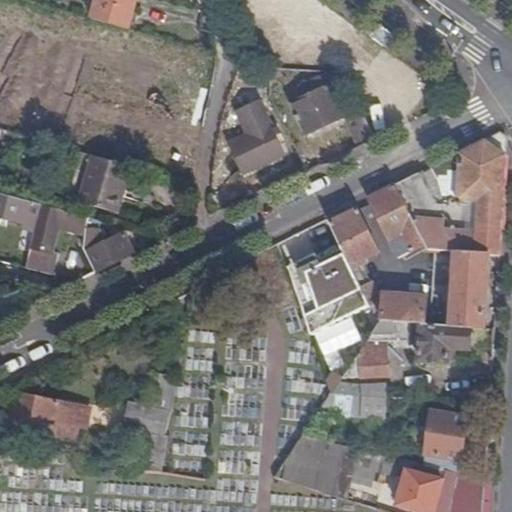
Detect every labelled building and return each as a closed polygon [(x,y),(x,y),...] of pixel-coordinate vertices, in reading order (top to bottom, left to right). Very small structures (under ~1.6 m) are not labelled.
[(116,27),(129,31),(136,10),(130,8),(132,0),(97,0),(91,20),(116,27)] [(334,48),(352,23),(318,0),(233,0),(281,32),(275,40),(297,55),(312,33),(334,48)] [(336,50),(367,70),(382,46),(352,26),(336,50)] [(333,80),(326,77),(296,91),(301,102),(291,107),(306,138),(323,130),(325,135),(332,132),(329,127),(345,119),(330,89),(336,86),(333,80)] [(290,158),(266,102),(243,111),(253,137),(234,145),(246,175),(290,158)] [(359,109),(356,103),(351,105),(354,112),(359,109)] [(359,143),(372,136),(364,119),(351,125),(359,143)] [(502,136),(486,144),(507,158),(508,141),(502,136)] [(486,144),(447,163),(449,167),(460,168),(458,203),(479,205),(476,249),(469,249),(469,256),(490,256),(500,257),(507,158),(486,144)] [(120,216),(133,170),(95,159),(81,205),(120,216)] [(415,179),(395,188),(412,223),(431,214),(415,179)] [(395,188),(368,202),(398,262),(424,248),(412,223),(395,188)] [(60,229),(88,237),(89,230),(91,221),(0,195),(0,219),(26,226),(25,230),(37,234),(33,248),(53,253),(60,229)] [(346,257),(357,278),(366,273),(364,267),(368,265),(366,261),(379,254),(359,213),(331,227),(344,252),(346,257)] [(412,223),(424,248),(427,253),(456,255),(463,255),(463,239),(443,239),(431,214),(412,223)] [(89,230),(102,231),(103,224),(91,221),(89,230)] [(86,251),(97,275),(135,256),(125,237),(104,247),(102,231),(89,230),(88,237),(86,251)] [(27,270),(51,276),(57,254),(53,253),(33,248),(27,270)] [(69,264),(79,284),(97,275),(86,251),(78,254),(80,259),(69,264)] [(295,282),(346,257),(344,252),(320,263),(319,256),(290,270),(295,282)] [(469,256),(463,255),(456,255),(452,330),(472,331),(485,332),(490,256),(469,256)] [(372,308),(368,301),(362,289),(357,278),(346,257),(295,282),(313,338),(372,308)] [(372,284),(362,289),(368,301),(378,297),(372,284)] [(424,328),(425,328),(427,301),(383,297),(380,325),(413,327),(424,328)] [(413,327),(380,325),(372,338),(397,339),(397,345),(396,353),(412,354),(413,343),(413,327)] [(452,330),(432,328),(425,328),(424,328),(421,364),(449,366),(449,365),(451,351),(457,351),(472,353),(472,348),(474,348),(476,346),(477,338),(474,335),(473,335),(472,331),(452,330)] [(365,348),(344,380),(387,380),(390,350),(365,348)] [(161,470),(177,382),(160,378),(153,412),(131,407),(126,430),(141,434),(134,469),(161,470)] [(339,387),(332,397),(360,400),(361,387),(339,387)] [(361,387),(360,400),(384,401),(385,388),(361,387)] [(80,431),(83,412),(12,396),(4,432),(76,448),(80,431)] [(360,400),(332,397),(318,419),(385,423),(386,401),(384,401),(360,400)] [(90,414),(83,412),(80,431),(87,432),(90,414)] [(426,467),(460,475),(462,463),(463,463),(469,420),(433,415),(426,467)] [(305,439),(276,482),(349,505),(354,482),(356,474),(357,472),(313,463),(319,442),(305,439)] [(484,511),(485,505),(456,497),(461,475),(460,475),(426,467),(319,442),(313,463),(357,472),(358,467),(376,471),(407,478),(408,473),(445,482),(437,511),(484,511)] [(356,474),(354,482),(373,486),(376,471),(358,467),(357,472),(356,474)] [(399,508),(413,511),(437,511),(445,482),(408,473),(407,478),(399,508)] [(456,497),(485,505),(486,481),(461,475),(456,497)]
